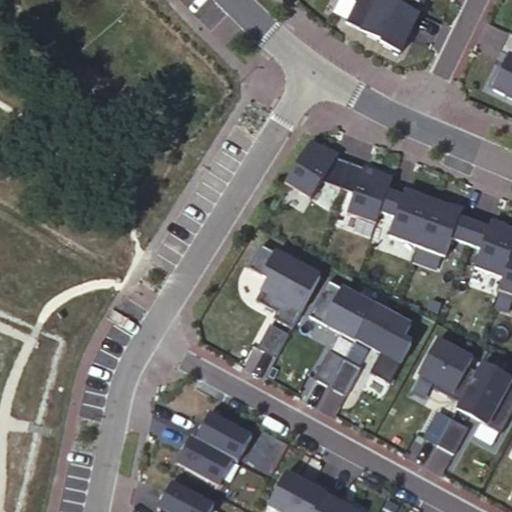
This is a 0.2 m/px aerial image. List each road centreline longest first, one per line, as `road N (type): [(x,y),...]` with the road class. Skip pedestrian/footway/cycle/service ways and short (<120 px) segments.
road 1 (residential): [(145,337),(468,511)]
road 2 (residential): [(313,66),(145,337)]
road 3 (residential): [(145,337),(120,392),(97,511)]
road 4 (residential): [(475,0),(414,123)]
